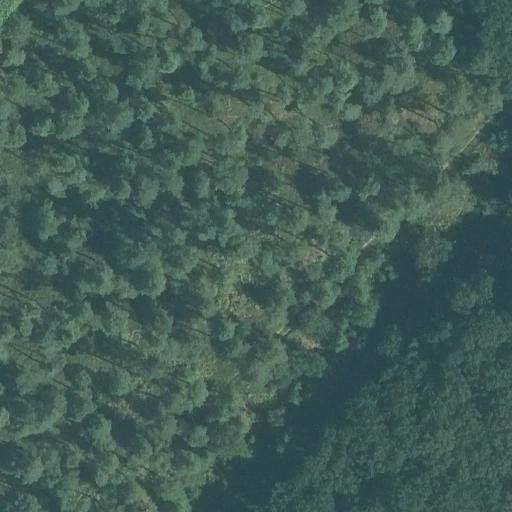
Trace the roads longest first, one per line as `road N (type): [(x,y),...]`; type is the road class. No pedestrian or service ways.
road 1 (track): [(511,93),(103,511)]
road 2 (track): [(511,110),(475,42),(427,0)]
